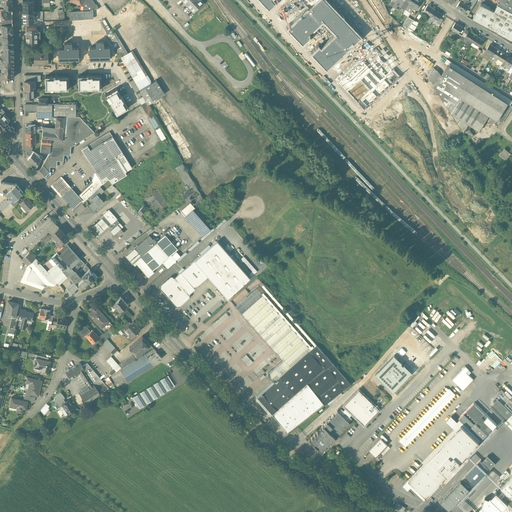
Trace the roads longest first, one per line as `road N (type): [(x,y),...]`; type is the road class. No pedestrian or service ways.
road 1 (tertiary): [(120,279),(264,439),(387,511)]
road 2 (residential): [(363,0),(449,135)]
road 3 (tertiary): [(23,168),(120,279)]
road 4 (residential): [(18,70),(115,69),(136,103)]
